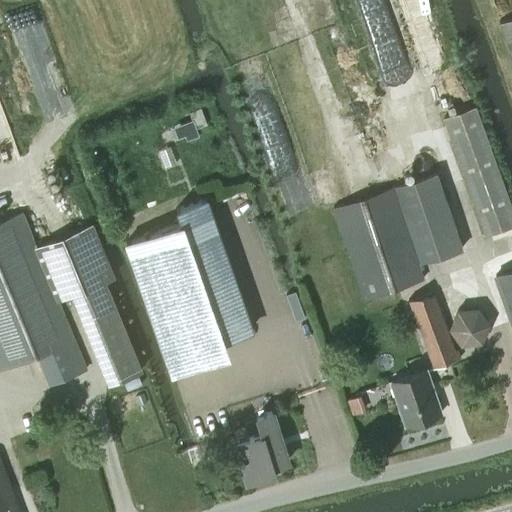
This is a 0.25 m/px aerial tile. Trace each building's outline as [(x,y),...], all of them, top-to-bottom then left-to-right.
[(511,16),(497,21),(511,64),(511,16)] [(486,232),(511,223),(511,208),(475,104),(444,115),(486,232)] [(0,163),(16,158),(0,107),(0,163)] [(200,107),(188,112),(195,128),(206,124),(200,107)] [(423,277),(419,263),(461,249),(434,172),(334,206),(365,297),(423,277)] [(223,337),(252,327),(206,197),(177,207),(182,220),(127,239),(173,370),(202,360),(196,342),(204,339),(205,343),(214,340),(213,336),(221,333),(223,337)] [(73,293),(106,279),(112,277),(90,223),(38,245),(24,211),(0,221),(0,368),(39,353),(51,382),(88,367),(60,298),(73,293)] [(511,268),(495,275),(511,321),(511,268)] [(110,382),(142,368),(106,279),(73,293),(110,382)] [(433,366),(460,356),(457,347),(455,348),(434,292),(430,291),(409,298),(433,366)] [(483,343),(491,322),(479,305),(458,307),(449,327),(461,345),(483,343)] [(407,424),(441,413),(426,369),(392,381),(407,424)] [(249,436),(250,439),(237,444),(247,479),(275,471),(273,464),(288,459),(273,409),(256,414),(262,432),(249,436)] [(0,511),(20,511),(0,460),(0,511)] [(28,486),(48,479),(44,467),(24,474),(28,486)]
